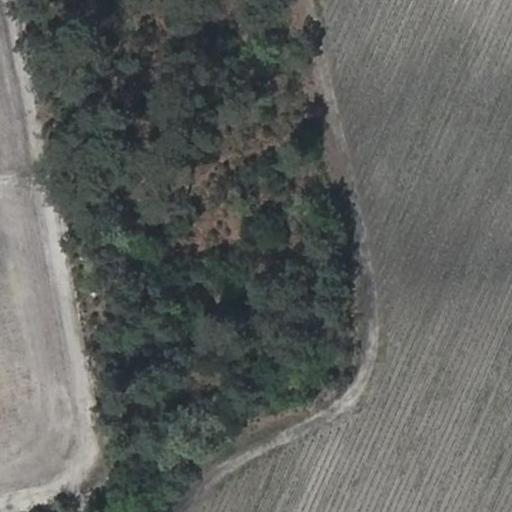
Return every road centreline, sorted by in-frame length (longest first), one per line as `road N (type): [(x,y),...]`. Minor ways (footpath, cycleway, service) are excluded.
road 1 (track): [(310,0),(358,217),(373,321),(370,365),(336,413),(214,475),(178,511)]
road 2 (track): [(0,74),(70,405),(67,479)]
